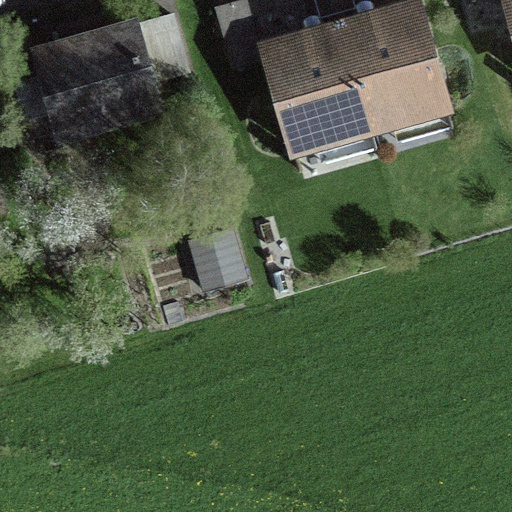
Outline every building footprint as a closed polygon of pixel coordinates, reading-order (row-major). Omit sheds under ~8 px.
[(233,0),(213,6),(229,64),(262,55),(247,0),(233,0)] [(348,0),(311,0),(316,16),(350,6),(348,0)] [(511,0),(502,0),(511,34),(511,0)] [(418,10),(340,32),(371,141),(449,120),(418,10)] [(187,28),(152,38),(165,83),(200,73),(187,28)] [(161,124),(135,31),(30,61),(56,154),(161,124)] [(293,163),(371,141),(340,32),(262,55),(293,163)] [(231,236),(196,246),(209,290),(244,280),(231,236)]
